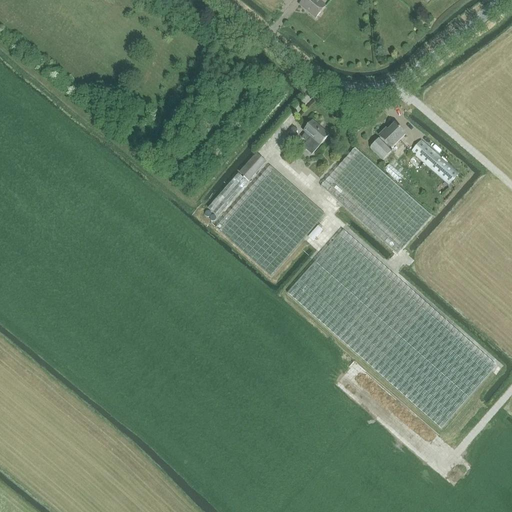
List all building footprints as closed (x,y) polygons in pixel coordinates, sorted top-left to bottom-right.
[(325,7),(316,0),(304,0),(300,5),(316,19),(325,7)] [(306,134),(302,138),(307,143),(303,148),(312,155),(330,135),(313,122),(304,132),(306,134)] [(380,139),(370,148),(383,161),(393,152),(391,150),(406,135),(395,125),(387,133),(385,131),(379,137),(381,138),(380,139)] [(459,174),(421,141),(411,152),(449,185),(459,174)] [(355,148),(321,187),(398,255),(432,217),(355,148)] [(240,173),(249,181),(266,163),(256,155),(240,173)] [(340,155),(331,164),(336,168),(345,159),(340,155)] [(398,176),(404,171),(391,159),(386,164),(398,176)] [(325,215),(270,167),(216,229),(271,278),(325,215)] [(248,183),(238,175),(209,208),(219,217),(248,183)] [(288,294),(443,431),(498,368),(343,231),(288,294)]
